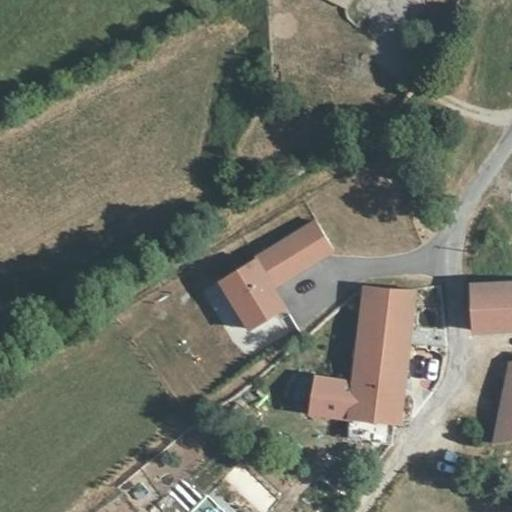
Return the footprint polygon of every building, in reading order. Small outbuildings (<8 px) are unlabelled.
[(345,10),(349,0),(324,0),(324,1),(345,10)] [(213,278),(244,337),(288,314),(274,287),(335,255),(318,223),(213,278)] [(470,318),(504,318),(511,317),(511,269),(472,272),(470,318)] [(391,409),(405,279),(350,274),(342,370),(303,368),(298,401),(391,409)] [(511,354),(502,356),(503,444),(511,439),(511,354)] [(237,467),(233,485),(247,489),(252,471),(237,467)]
